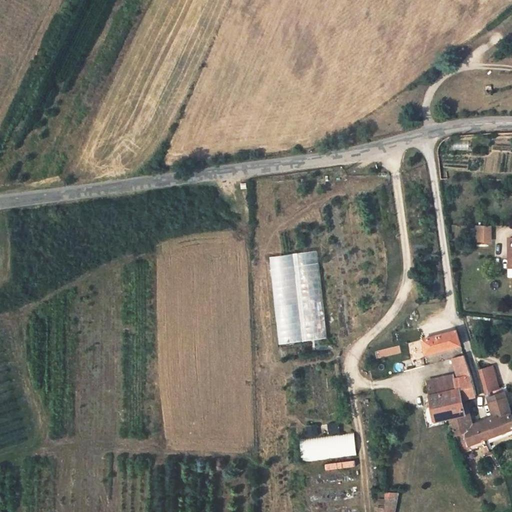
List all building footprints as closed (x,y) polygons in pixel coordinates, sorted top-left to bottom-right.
[(492,241),(492,225),(476,225),(476,241),(492,241)] [(326,339),(319,251),(270,255),(277,343),(326,339)] [(421,335),(423,345),(457,340),(454,330),(421,335)] [(452,386),(454,394),(467,389),(459,349),(448,351),(453,370),(423,377),(428,392),(452,386)] [(479,385),(488,382),(483,360),(473,363),(479,385)] [(466,442),(488,433),(508,425),(497,384),(496,379),(488,382),(479,385),(486,411),(461,420),(458,408),(444,413),(447,419),(452,434),(462,431),(466,442)] [(452,386),(428,392),(429,397),(430,402),(435,416),(444,413),(458,408),(454,394),(452,386)] [(431,424),(447,419),(444,413),(435,416),(430,402),(425,403),(431,424)] [(302,461),(357,455),(355,432),(341,433),(339,422),(327,423),(329,435),(299,438),(302,461)] [(508,425),(488,433),(491,440),(511,432),(508,425)] [(491,440),(488,433),(466,442),(468,450),(491,440)] [(384,491),(383,511),(396,511),(397,492),(384,491)]
